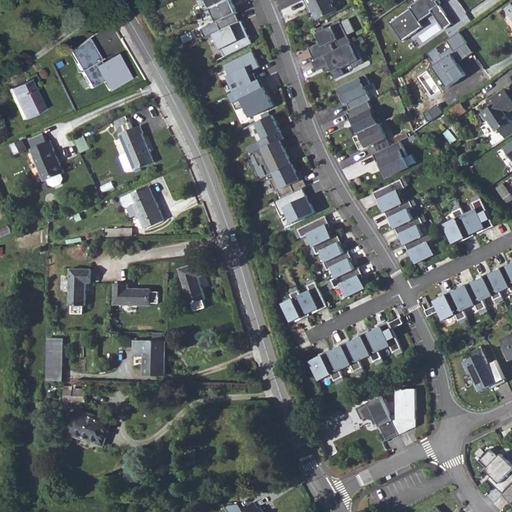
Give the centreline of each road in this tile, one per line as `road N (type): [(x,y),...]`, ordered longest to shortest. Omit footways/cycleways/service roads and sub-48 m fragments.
road 1 (secondary): [(328,498),(294,433),(205,169),(119,0)]
road 2 (residential): [(266,0),(320,148),(403,291)]
road 3 (residential): [(403,291),(442,379),(449,437)]
road 4 (residential): [(449,437),(328,498)]
road 5 (residential): [(403,291),(511,239)]
